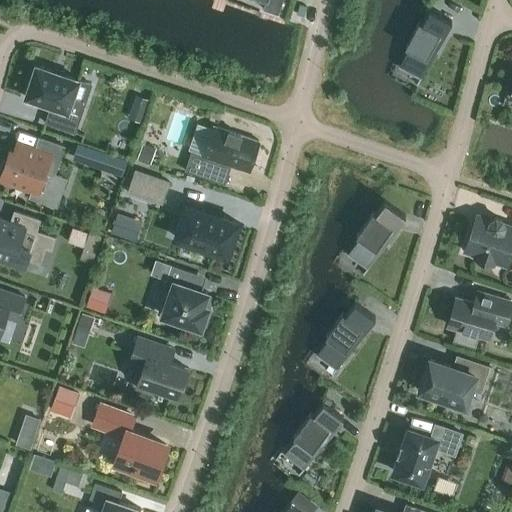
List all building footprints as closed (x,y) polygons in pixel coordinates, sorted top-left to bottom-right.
[(265,0),(263,8),(278,13),(282,0),(265,0)] [(452,22),(429,10),(427,15),(421,24),(420,23),(406,49),(409,50),(400,66),(417,76),(420,78),(417,85),(418,86),(452,22)] [(86,104),(74,100),(80,82),(36,67),(25,99),(51,108),(45,125),(76,136),(86,104)] [(136,92),(129,113),(142,117),(149,96),(136,92)] [(259,143),(214,128),(204,158),(191,154),(185,173),(212,182),(218,163),(249,174),(259,143)] [(36,152),(17,146),(12,162),(8,160),(0,182),(39,195),(45,176),(54,179),(64,149),(40,141),(36,152)] [(112,170),(117,156),(79,143),(75,157),(112,170)] [(170,180),(136,168),(128,190),(162,203),(170,180)] [(185,202),(177,224),(181,225),(176,240),(227,257),(238,225),(207,214),(208,211),(185,202)] [(406,217),(386,202),(383,207),(376,216),(373,214),(357,237),(360,239),(349,254),(364,265),(368,268),(363,275),(364,276),(406,217)] [(36,231),(40,219),(14,211),(12,220),(0,215),(0,256),(25,265),(27,257),(40,261),(45,246),(51,248),(54,237),(36,231)] [(111,232),(136,240),(142,220),(118,212),(111,232)] [(491,218),(477,212),(462,251),(474,255),(473,258),(495,266),(496,263),(507,267),(511,252),(511,224),(506,223),(503,217),(496,215),(491,218)] [(86,243),(83,253),(95,256),(102,233),(74,224),(69,238),(86,243)] [(172,268),(168,282),(174,284),(163,318),(202,331),(203,327),(207,328),(212,315),(207,314),(209,309),(204,308),(208,295),(193,290),(198,276),(172,268)] [(107,308),(112,288),(92,282),(86,303),(107,308)] [(18,320),(26,295),(0,286),(0,327),(4,315),(18,320)] [(475,347),(479,335),(490,338),(494,323),(507,327),(511,308),(511,299),(477,289),(474,301),(455,295),(447,325),(457,328),(453,340),(475,347)] [(376,318),(356,303),(352,308),(346,317),(344,315),(326,338),(329,340),(318,355),(333,366),(337,369),(332,376),(333,376),(376,318)] [(90,332),(95,317),(82,312),(77,327),(90,332)] [(137,390),(154,396),(156,390),(180,398),(190,371),(163,362),(168,349),(139,339),(130,363),(144,368),(137,390)] [(478,364),(474,375),(431,360),(426,373),(425,372),(418,392),(437,399),(438,397),(466,406),(471,390),(481,394),(490,368),(478,364)] [(59,385),(50,410),(71,417),(80,392),(59,385)] [(344,418),(324,403),(321,408),(315,417),(312,415),(294,438),(297,440),(286,454),(301,465),(305,469),(300,476),(301,477),(344,418)] [(135,418),(102,407),(94,426),(126,438),(117,463),(156,477),(167,447),(129,434),(135,418)] [(464,433),(435,423),(431,433),(407,425),(390,472),(424,484),(436,449),(456,456),(464,433)] [(35,451),(31,467),(52,472),(56,457),(35,451)] [(54,485),(77,493),(85,470),(62,462),(54,485)] [(511,482),(511,466),(508,465),(503,480),(511,482)] [(120,504),(123,495),(97,486),(92,501),(107,506),(104,511),(142,511),(143,511),(120,504)] [(434,511),(406,502),(402,511),(398,511),(377,505),(374,511),(434,511)] [(302,511),(291,503),(288,508),(284,511),(302,511)]
